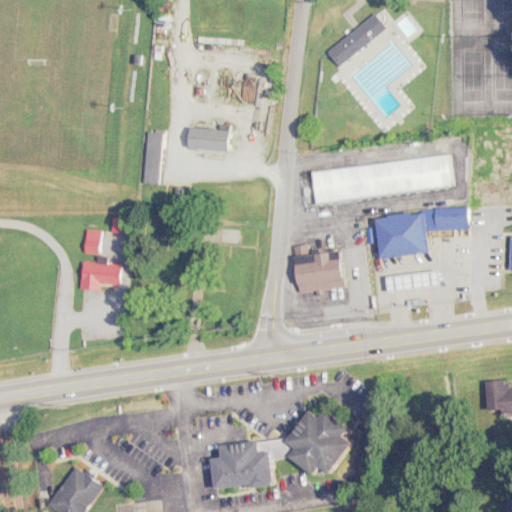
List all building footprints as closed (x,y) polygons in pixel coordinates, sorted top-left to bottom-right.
[(389,28),(377,13),(330,51),(342,66),(389,28)] [(222,128),(194,126),(193,148),(232,150),(234,125),(223,124),(222,128)] [(147,183),(164,183),(167,132),(149,131),(147,183)] [(321,203),(317,172),(451,153),(456,184),(321,203)] [(471,228),(470,207),(379,213),(382,256),(429,252),(427,231),(471,228)] [(104,229),(89,229),(88,252),(103,253),(104,229)] [(85,261),(84,289),(103,289),(103,283),(124,284),(124,264),(110,263),(111,256),(100,256),(100,262),(85,261)] [(489,380),(491,409),(505,409),(505,416),(511,415),(511,386),(510,386),(510,379),(489,380)] [(333,473),(356,442),(347,435),(353,426),(328,408),(322,416),(312,409),(290,440),(300,447),(293,457),(317,474),(323,466),(333,473)] [(218,488),(256,484),(256,487),(277,485),(274,450),(263,451),(262,441),(224,444),(225,457),(216,458),(218,488)] [(53,506),(63,511),(89,511),(107,484),(91,474),(91,473),(78,465),(53,506)]
